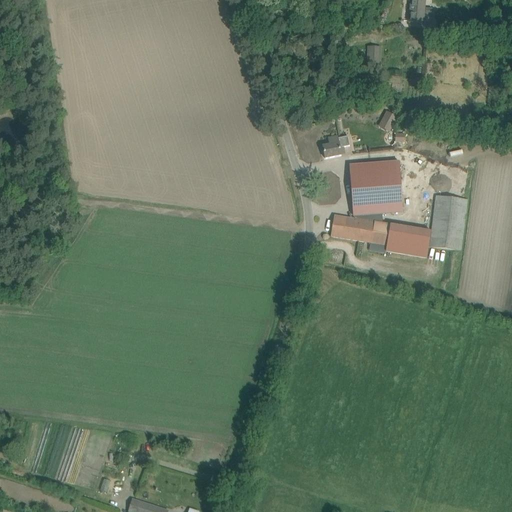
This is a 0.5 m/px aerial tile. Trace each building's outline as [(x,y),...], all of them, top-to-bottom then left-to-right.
[(433,9),(424,8),(424,0),(411,0),(409,22),(431,24),(433,9)] [(368,49),(368,71),(382,71),(383,50),(368,49)] [(383,121),(392,126),(396,118),(387,113),(383,121)] [(395,135),(395,143),(404,143),(404,135),(395,135)] [(338,136),(328,138),(330,145),(322,146),(325,159),(341,156),(339,149),(349,146),(347,136),(338,137),(338,136)] [(353,215),(353,217),(403,213),(399,162),(349,166),(353,215)] [(466,200),(435,196),(429,248),(460,251),(466,200)] [(335,216),(331,237),(387,246),(390,225),(335,216)] [(50,328),(51,316),(0,312),(0,344),(44,347),(45,337),(47,337),(48,328),(50,328)] [(9,393),(9,402),(26,402),(26,394),(9,393)] [(133,499),(128,511),(168,511),(169,511),(133,499)]
